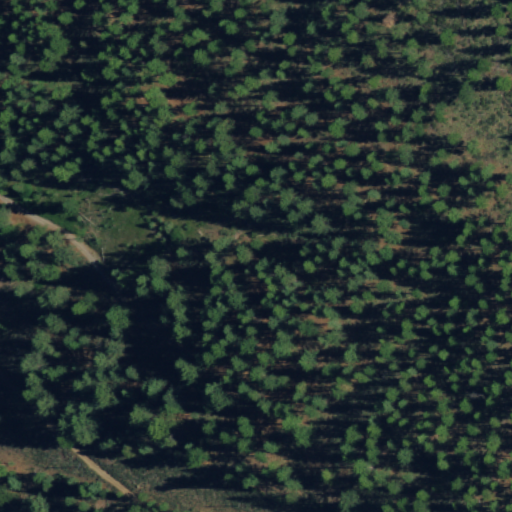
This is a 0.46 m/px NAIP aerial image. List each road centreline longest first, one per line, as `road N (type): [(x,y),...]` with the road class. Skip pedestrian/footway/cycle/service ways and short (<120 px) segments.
road 1 (track): [(334,511),(315,480),(189,352),(144,319),(86,247),(0,196)]
road 2 (track): [(153,511),(0,369)]
